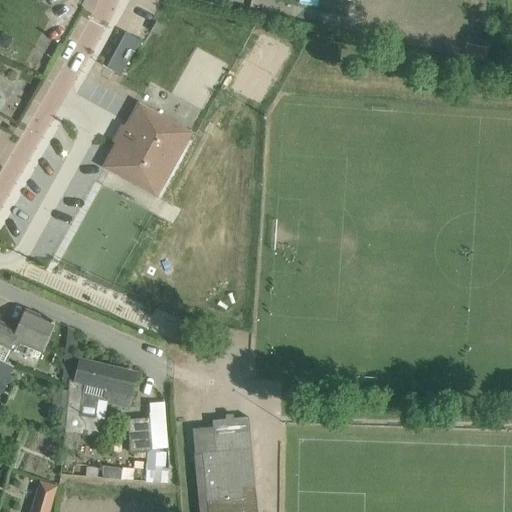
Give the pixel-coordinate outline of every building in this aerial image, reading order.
[(151,31),(160,36),(165,27),(156,22),(151,31)] [(106,68),(121,75),(140,40),(125,33),(106,68)] [(464,56),(486,61),(490,45),(467,40),(464,56)] [(117,144),(104,167),(158,197),(193,135),(139,104),(126,127),(122,125),(113,142),(117,144)] [(0,322),(0,359),(4,362),(12,344),(18,346),(19,343),(41,353),(55,323),(26,309),(16,330),(0,322)] [(173,343),(186,349),(194,330),(181,324),(173,343)] [(70,382),(63,451),(74,452),(75,434),(99,438),(101,420),(81,417),(85,393),(128,403),(130,395),(135,374),(80,361),(76,382),(70,382)] [(50,378),(64,384),(69,372),(55,366),(50,378)] [(0,393),(2,394),(11,376),(0,370),(0,393)] [(152,405),(157,451),(169,450),(164,403),(152,405)] [(212,427),(192,429),(195,454),(202,453),(207,511),(257,511),(250,431),(248,417),(233,418),(233,414),(225,415),(225,418),(211,420),(212,427)] [(127,421),(130,454),(152,453),(150,421),(127,421)] [(156,452),(155,466),(165,467),(166,453),(156,452)] [(103,466),(102,477),(122,479),(123,470),(119,468),(103,466)] [(39,481),(34,496),(52,501),(57,486),(39,481)]
